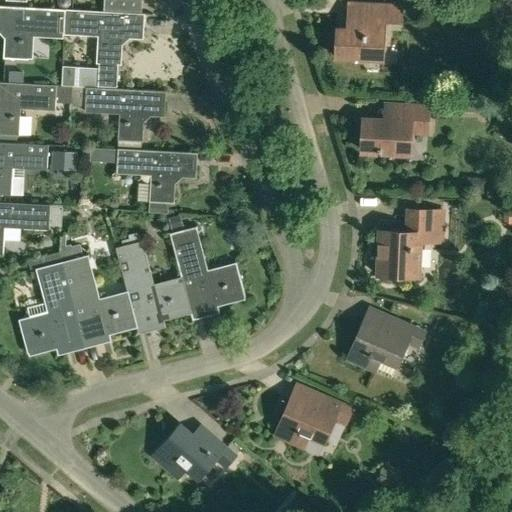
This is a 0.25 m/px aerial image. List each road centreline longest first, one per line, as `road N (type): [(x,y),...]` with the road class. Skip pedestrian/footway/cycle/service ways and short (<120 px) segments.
road 1 (residential): [(193,0),(294,272),(299,308)]
road 2 (residential): [(269,0),(328,196),(328,250),(299,308)]
road 3 (residential): [(299,308),(257,351),(22,422)]
road 4 (residential): [(22,422),(123,511)]
